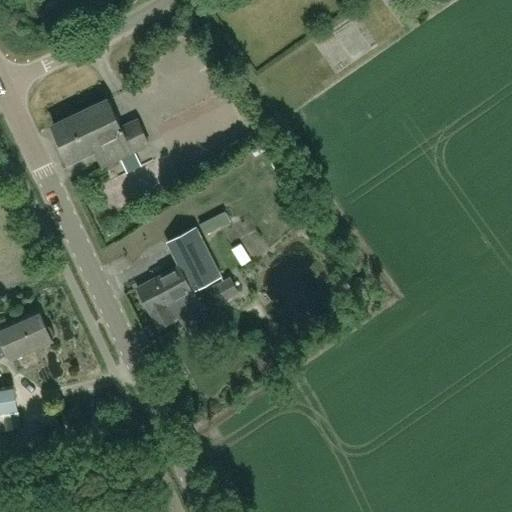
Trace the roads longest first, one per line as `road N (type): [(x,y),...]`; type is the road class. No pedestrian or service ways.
road 1 (tertiary): [(201,511),(0,92)]
road 2 (unclassified): [(0,90),(171,0)]
